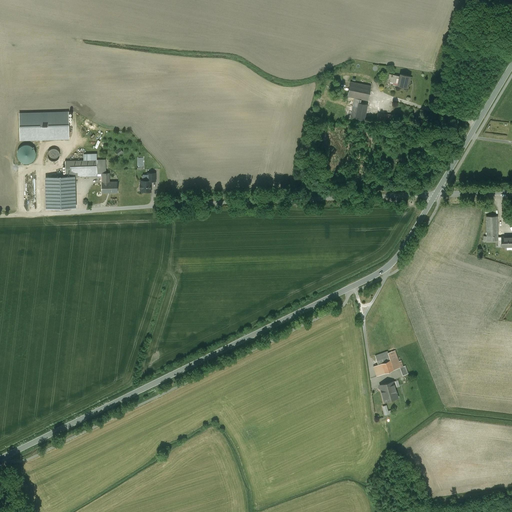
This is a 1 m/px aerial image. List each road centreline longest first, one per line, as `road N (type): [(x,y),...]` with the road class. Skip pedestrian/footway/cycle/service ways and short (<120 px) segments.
road 1 (secondary): [(435,194),(389,266),(0,458)]
road 2 (secondary): [(511,64),(435,194)]
